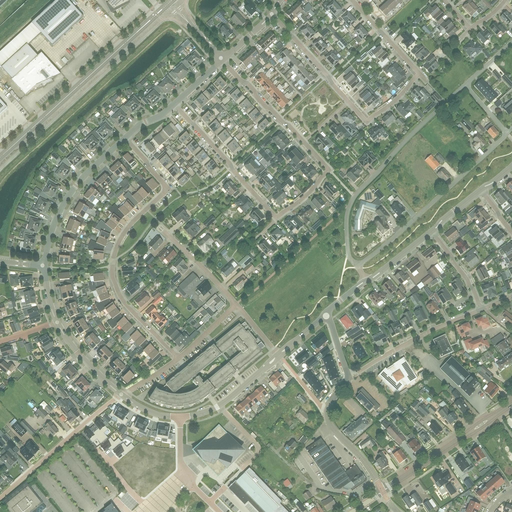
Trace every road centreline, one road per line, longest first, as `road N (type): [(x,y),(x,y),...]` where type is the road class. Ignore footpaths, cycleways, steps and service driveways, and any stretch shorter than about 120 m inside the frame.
road 1 (residential): [(178,357),(124,303),(112,277),(122,234),(166,188),(124,138)]
road 2 (residential): [(357,266),(346,231),(353,196),(464,84)]
road 3 (secondary): [(0,157),(167,4)]
road 4 (residential): [(357,266),(506,134)]
road 5 (residential): [(0,497),(119,394)]
road 6 (residential): [(44,266),(63,203),(124,138)]
road 7 (residential): [(277,217),(173,104)]
road 8 (residential): [(480,309),(348,377)]
road 9 (residential): [(279,354),(222,404),(180,416)]
